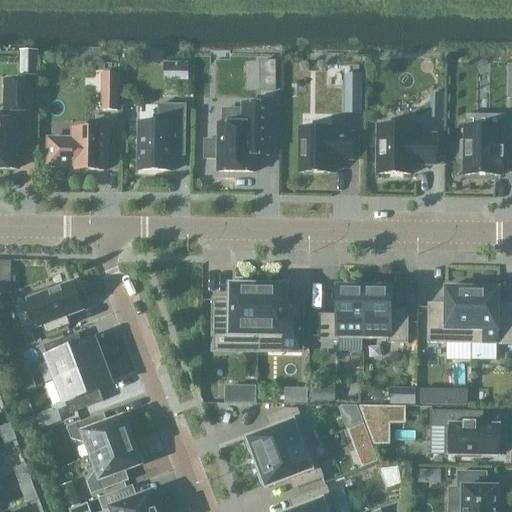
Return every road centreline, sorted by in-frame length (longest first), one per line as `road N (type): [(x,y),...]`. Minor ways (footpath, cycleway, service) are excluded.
road 1 (residential): [(105,227),(511,233)]
road 2 (residential): [(198,511),(105,267),(105,227)]
